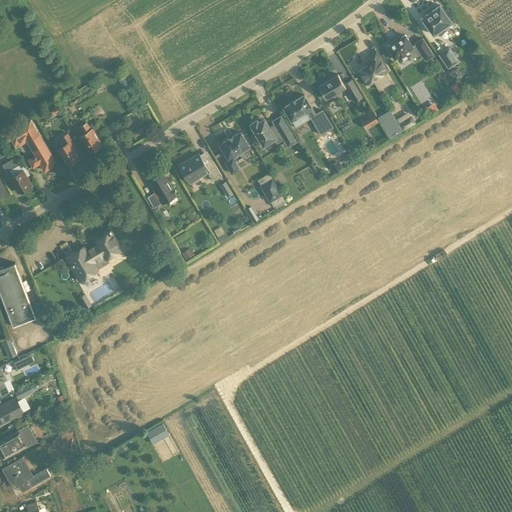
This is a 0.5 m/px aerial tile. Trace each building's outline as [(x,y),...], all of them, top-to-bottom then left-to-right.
[(421,17),(433,34),(451,21),(439,5),(421,17)] [(433,55),(422,38),(414,43),(415,44),(412,46),(405,35),(399,38),(398,36),(399,36),(398,36),(390,41),(390,42),(391,43),(387,46),(395,58),(397,57),(400,61),(409,55),(414,62),(423,56),(426,60),(433,55)] [(448,67),(458,61),(449,47),(439,54),(448,67)] [(387,70),(376,51),(368,55),(372,62),(358,71),(365,84),(371,80),(373,83),(374,82),(379,89),(390,82),(384,72),(387,70)] [(457,68),(451,73),(456,79),(462,74),(457,68)] [(362,97),(351,79),(343,83),(337,74),(318,86),(319,87),(318,88),(321,93),(322,92),(326,98),(332,95),(333,96),(340,92),(339,90),(345,87),(354,101),(362,97)] [(450,86),(456,95),(461,91),(455,82),(450,86)] [(291,102),(283,107),(296,128),(311,118),(321,134),(333,127),(322,110),(315,114),(304,94),(296,99),(295,98),(290,101),(291,102)] [(59,111),(54,104),(44,110),(49,117),(59,111)] [(390,110),(379,117),(390,137),(401,130),(390,110)] [(373,113),(361,120),(366,129),(378,122),(373,113)] [(399,122),(398,123),(403,131),(416,123),(412,115),(410,116),(399,122)] [(296,143),(280,116),(273,121),(275,124),(270,127),(264,118),(258,122),(257,120),(251,123),(252,125),(251,126),(255,132),(253,134),(259,143),(261,142),(263,145),(275,138),(277,142),(283,138),(289,147),(296,143)] [(37,131),(30,119),(7,133),(15,148),(27,141),(36,156),(29,160),(33,167),(40,162),(45,170),(56,164),(36,131),(37,131)] [(79,136),(89,152),(102,145),(92,128),(91,129),(87,122),(80,126),(84,133),(79,136)] [(240,131),(220,144),(228,157),(229,160),(225,162),(232,173),(239,169),(233,159),(237,156),(235,153),(248,145),(240,131)] [(57,148),(67,165),(80,158),(74,148),(76,147),(67,133),(61,137),(65,144),(57,148)] [(208,172),(213,181),(222,176),(213,161),(205,165),(198,154),(179,165),(190,183),(208,172)] [(15,157),(3,165),(9,176),(8,177),(18,194),(33,185),(27,176),(29,174),(24,166),(21,167),(15,157)] [(338,161),(331,166),(335,172),(342,168),(338,161)] [(269,173),(258,179),(261,185),(260,185),(270,202),(271,201),(274,206),(285,200),(282,195),(272,178),(269,173)] [(162,203),(162,204),(176,195),(164,174),(150,183),(155,192),(147,197),(154,208),(162,203)] [(227,196),(232,193),(228,187),(224,190),(227,196)] [(251,206),(246,209),(254,221),(258,219),(251,206)] [(97,270),(93,263),(105,256),(106,258),(121,249),(111,231),(95,240),(98,244),(86,251),(83,247),(66,257),(80,281),(97,270)] [(190,249),(182,253),(185,258),(193,254),(190,249)] [(15,262),(3,266),(0,267),(0,294),(12,326),(36,317),(15,262)] [(10,338),(2,341),(9,358),(17,355),(10,338)] [(31,354),(25,357),(28,364),(34,361),(31,354)] [(13,393),(16,397),(0,405),(0,425),(9,421),(8,420),(16,416),(17,417),(24,414),(17,400),(28,394),(24,387),(13,393)] [(65,411),(61,403),(54,406),(58,415),(65,411)] [(14,425),(17,431),(0,439),(0,452),(3,459),(36,441),(25,420),(14,425)] [(161,422),(144,431),(151,443),(167,434),(161,422)] [(122,445),(111,451),(114,457),(125,450),(122,445)] [(46,469),(33,477),(22,457),(2,468),(13,488),(19,485),(23,492),(30,487),(50,476),(46,469)] [(39,511),(36,501),(26,504),(28,509),(20,511),(39,511)]
